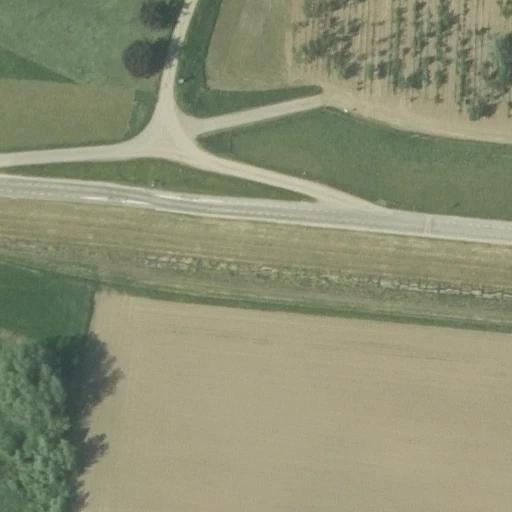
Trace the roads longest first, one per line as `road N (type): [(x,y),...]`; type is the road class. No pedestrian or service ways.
road 1 (unclassified): [(383,223),(0,185)]
road 2 (unclassified): [(383,223),(308,189),(156,148)]
road 3 (track): [(321,101),(158,135)]
road 4 (unclassified): [(0,162),(156,148)]
road 5 (unclassified): [(156,148),(172,54),(192,0)]
road 6 (unclassified): [(511,236),(383,223)]
